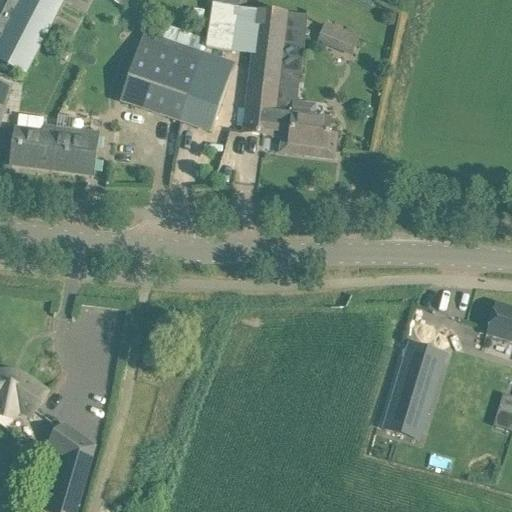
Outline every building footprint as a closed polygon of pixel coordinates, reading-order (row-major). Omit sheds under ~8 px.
[(21,0),(0,42),(0,61),(26,75),(65,0),(21,0)] [(246,114),(243,134),(272,137),(272,133),(291,135),(289,146),(304,148),(303,157),(334,161),(337,134),(332,133),(333,122),(315,120),(317,106),(306,105),(299,104),(309,16),(258,10),(246,114)] [(326,25),(322,34),(356,48),(360,39),(326,25)] [(145,32),(127,83),(121,102),(181,123),(206,53),(145,32)] [(206,53),(181,123),(212,133),(235,63),(206,53)] [(0,124),(10,89),(0,86),(0,124)] [(11,167),(93,177),(98,135),(45,128),(44,133),(15,130),(13,152),(9,151),(8,162),(11,162),(11,167)] [(487,336),(511,343),(511,309),(496,305),(487,336)] [(410,346),(386,431),(421,441),(445,355),(410,346)] [(0,418),(16,422),(20,415),(29,421),(48,394),(25,377),(23,377),(21,377),(19,378),(18,379),(11,377),(7,374),(6,373),(4,373),(0,373),(0,418)] [(511,398),(505,396),(500,412),(511,415),(511,398)] [(64,458),(48,511),(77,511),(97,448),(81,436),(64,458)]
